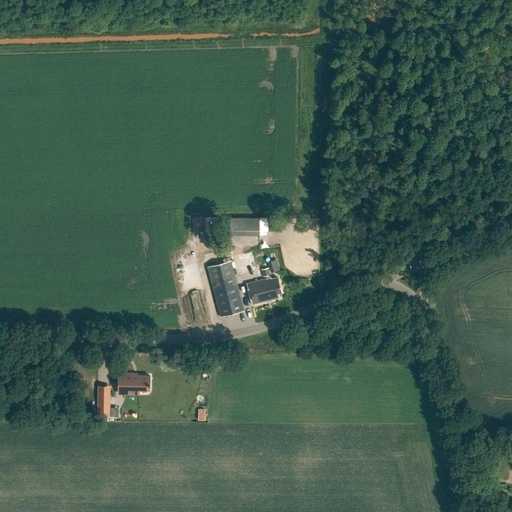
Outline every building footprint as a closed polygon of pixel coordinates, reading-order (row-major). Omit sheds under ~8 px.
[(259,233),(259,216),(229,216),(229,233),(259,233)] [(272,271),(279,269),(275,258),(268,261),(272,271)] [(207,267),(210,281),(220,316),(244,310),(231,260),(207,267)] [(267,268),(260,269),(262,277),(269,275),(267,268)] [(278,294),(281,293),(278,278),(271,280),(271,278),(246,284),(251,305),(279,298),(278,294)] [(117,372),(116,385),(121,386),(121,390),(142,390),(142,386),(150,387),(150,375),(131,374),(131,373),(117,372)]
